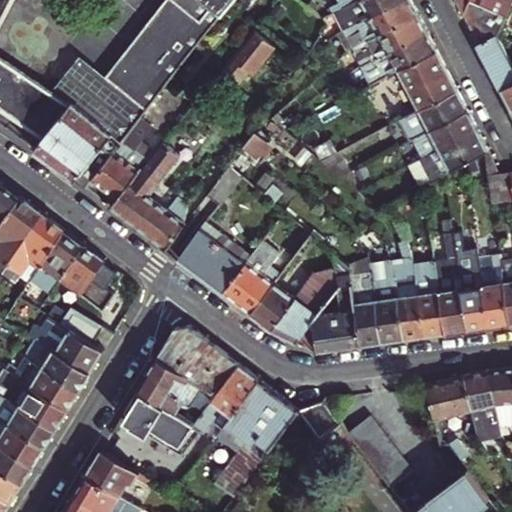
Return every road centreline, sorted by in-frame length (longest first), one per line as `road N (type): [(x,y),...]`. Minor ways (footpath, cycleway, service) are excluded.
road 1 (tertiary): [(173,285),(271,358),(311,374),(511,348)]
road 2 (residential): [(32,511),(173,285)]
road 3 (tertiary): [(0,158),(173,285)]
road 4 (residential): [(438,0),(511,150)]
